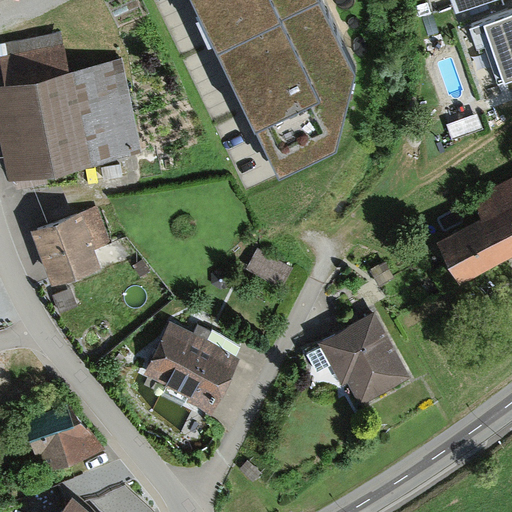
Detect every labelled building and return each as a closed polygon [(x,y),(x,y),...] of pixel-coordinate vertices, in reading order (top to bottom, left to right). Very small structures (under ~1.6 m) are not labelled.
[(355,70),(321,0),(198,0),(285,178),(337,153),(355,70)] [(449,0),(455,16),(501,0),(449,0)] [(500,81),(511,76),(511,12),(473,26),(480,48),(488,45),(500,81)] [(0,143),(7,179),(141,153),(122,53),(64,64),(56,27),(0,37),(0,143)] [(480,220),(438,242),(462,286),(511,260),(511,174),(468,198),(480,220)] [(98,206),(31,233),(54,290),(104,271),(95,249),(112,243),(98,206)] [(295,268),(259,249),(247,271),(283,290),(295,268)] [(72,290),(53,296),(59,313),(77,306),(72,290)] [(377,314),(318,345),(342,390),(350,386),(361,407),(413,380),(377,314)] [(238,356),(171,323),(146,375),(193,397),(190,402),(211,412),(238,356)] [(69,400),(24,417),(37,451),(47,447),(52,462),(62,458),(103,442),(69,400)] [(191,419),(179,440),(201,452),(213,430),(191,419)] [(99,511),(73,490),(54,511),(99,511)]
